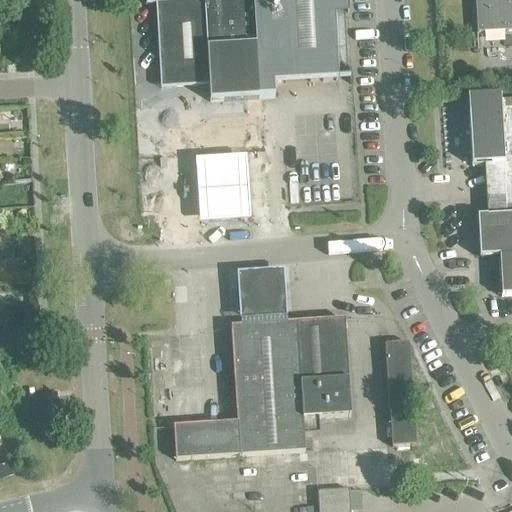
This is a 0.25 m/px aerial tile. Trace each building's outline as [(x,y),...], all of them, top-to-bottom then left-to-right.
[(346,0),(144,0),(145,6),(146,6),(146,4),(154,4),(160,90),(208,87),(209,103),(274,99),(273,86),(337,82),(333,20),(347,20),(346,0)] [(511,32),(511,0),(473,0),(476,35),(511,32)] [(485,203),(486,218),(511,216),(511,102),(500,103),(499,97),(467,99),(471,167),(483,166),(484,188),(487,187),(488,203),(485,203)] [(246,161),(194,165),(199,229),(251,225),(246,161)] [(511,216),(486,218),(477,219),(479,259),(497,258),(499,298),(511,296),(511,216)]
